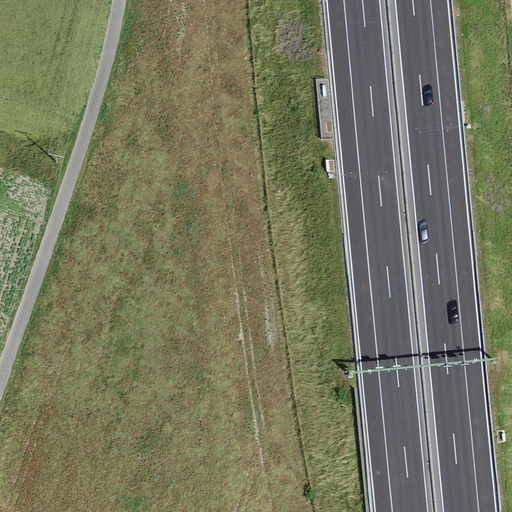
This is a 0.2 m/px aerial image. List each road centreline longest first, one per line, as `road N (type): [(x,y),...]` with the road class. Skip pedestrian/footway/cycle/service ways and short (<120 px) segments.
road 1 (motorway): [(461,511),(413,0)]
road 2 (motorway): [(362,0),(410,511)]
road 3 (unclassified): [(0,382),(89,121),(119,0)]
